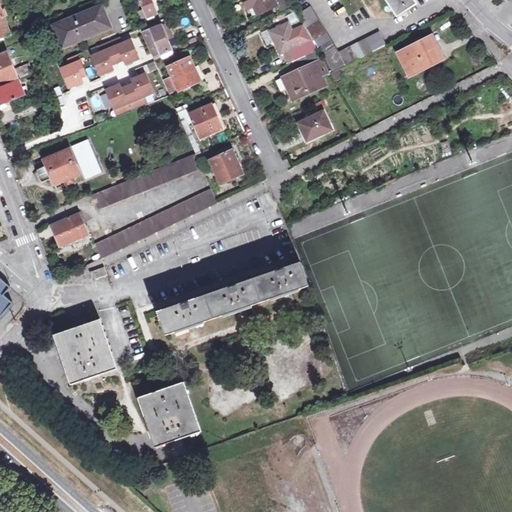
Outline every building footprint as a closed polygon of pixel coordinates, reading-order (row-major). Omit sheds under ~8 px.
[(0,0),(0,38),(10,35),(4,17),(7,15),(5,8),(1,9),(0,6),(0,0)] [(158,13),(152,0),(140,0),(144,10),(139,12),(142,20),(147,18),(149,21),(156,18),(155,14),(158,13)] [(152,0),(158,13),(161,12),(155,0),(152,0)] [(288,3),(286,0),(243,0),(244,1),(246,0),(250,0),(256,12),(275,3),(280,14),(292,9),(288,3)] [(386,0),(397,17),(418,4),(414,0),(386,0)] [(298,14),(333,72),(336,70),(386,45),(385,44),(380,32),(339,53),(311,6),(298,14)] [(65,23),(73,42),(111,26),(103,7),(65,23)] [(31,19),(22,22),(24,28),(33,25),(31,19)] [(289,62),(291,62),(303,56),(298,46),(311,40),(303,26),(292,32),(288,24),(268,34),(272,44),(278,56),(282,55),(285,61),(288,59),(289,62)] [(163,25),(142,33),(153,58),(172,50),(163,25)] [(119,37),(109,42),(118,62),(124,60),(126,64),(139,59),(131,40),(122,44),(119,37)] [(429,38),(399,53),(410,76),(440,61),(429,38)] [(303,56),(305,55),(317,50),(311,40),(298,46),(303,56)] [(93,56),(101,75),(113,69),(111,65),(118,62),(109,42),(99,46),(102,53),(93,56)] [(0,83),(18,77),(15,70),(8,53),(0,55),(0,83)] [(62,69),(70,87),(83,82),(81,78),(87,75),(79,54),(68,59),(71,65),(62,69)] [(291,87),(287,89),(291,99),(307,92),(308,94),(325,86),(314,62),(310,65),(305,55),(303,56),(291,62),(295,70),(285,75),(291,87)] [(204,80),(197,65),(195,66),(191,58),(168,67),(179,90),(204,80)] [(18,77),(19,79),(33,73),(29,65),(15,70),(18,77)] [(340,78),(336,70),(333,72),(331,73),(336,80),(340,78)] [(134,84),(128,87),(137,108),(147,104),(144,97),(153,93),(145,75),(133,80),(134,84)] [(291,87),(285,75),(281,77),(287,89),(291,87)] [(19,79),(18,77),(0,83),(0,105),(25,95),(19,79)] [(120,85),(107,90),(115,109),(124,105),(127,112),(137,108),(128,87),(122,90),(120,85)] [(226,130),(216,104),(191,114),(200,138),(221,130),(222,132),(226,130)] [(332,130),(322,111),(296,125),(307,143),(332,130)] [(73,149),(86,180),(101,174),(87,143),(73,149)] [(34,163),(37,170),(34,174),(37,181),(42,182),(51,178),(54,185),(65,180),(67,186),(75,183),(73,177),(80,174),(70,148),(34,163)] [(245,174),(239,160),(236,161),(231,151),(211,160),(221,184),(245,174)] [(91,194),(93,200),(97,198),(101,208),(202,168),(196,153),(192,155),(91,194)] [(297,162),(294,155),(288,158),(291,165),(297,162)] [(95,243),(101,258),(218,203),(212,188),(95,243)] [(51,226),(59,246),(88,235),(80,214),(51,226)] [(158,312),(166,336),(308,287),(299,263),(158,312)] [(104,268),(91,272),(93,279),(107,274),(104,268)] [(0,277),(0,317),(3,314),(13,303),(4,295),(11,287),(0,277)] [(116,365),(100,321),(55,338),(72,387),(118,370),(116,365)] [(183,382),(138,398),(155,447),(201,431),(183,382)]
